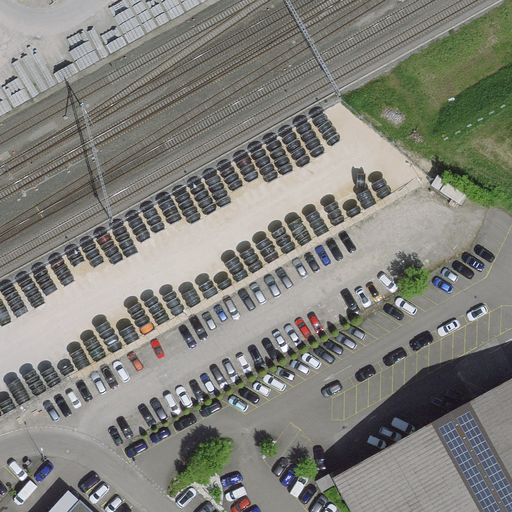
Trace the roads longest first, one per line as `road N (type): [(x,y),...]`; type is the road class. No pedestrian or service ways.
road 1 (unknown): [(97,458),(406,330),(479,291),(511,286)]
road 2 (unknown): [(511,344),(343,431),(282,414),(254,439),(256,467),(289,511)]
road 3 (residential): [(157,511),(79,448),(34,439),(0,447)]
